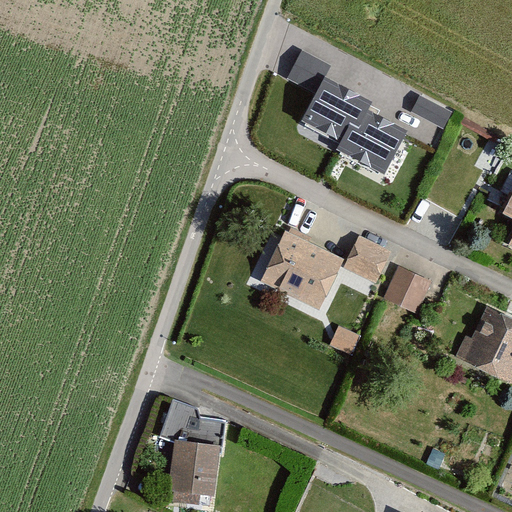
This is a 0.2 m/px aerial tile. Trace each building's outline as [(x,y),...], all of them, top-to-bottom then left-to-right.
[(287,74),(307,86),(324,58),(304,46),(287,74)] [(373,95),(325,70),(302,115),(341,135),(350,116),(359,121),(369,102),(373,95)] [(369,102),(359,121),(350,116),(341,135),(337,143),(385,168),(408,122),(369,102)] [(511,187),(503,205),(511,209),(511,233),(509,238),(511,239),(511,187)] [(343,257),(285,228),(261,277),(319,306),(343,257)] [(391,249),(359,234),(344,265),(376,280),(391,249)] [(433,271),(401,259),(388,294),(420,306),(433,271)] [(510,375),(511,371),(511,315),(494,306),(469,352),(510,375)] [(341,322),(333,340),(354,349),(362,331),(341,322)] [(160,433),(174,436),(169,486),(214,492),(219,443),(224,443),(226,418),(201,414),(198,405),(173,396),(160,433)]
